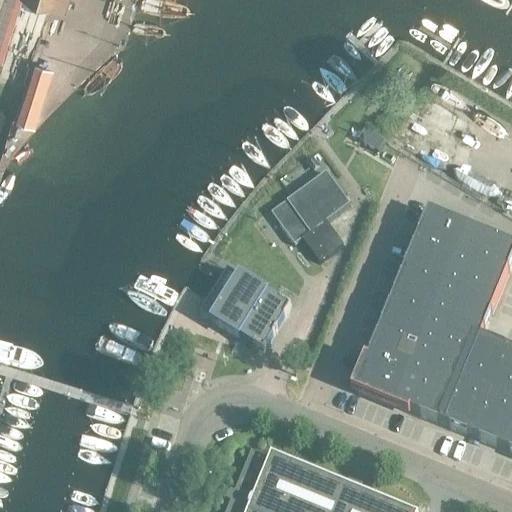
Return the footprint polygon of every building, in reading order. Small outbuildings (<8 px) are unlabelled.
[(35,0),(37,1),(50,5),(66,10),(68,0),(35,0)] [(385,145),(365,132),(359,143),(379,155),(385,145)] [(295,247),(303,241),(320,265),(344,248),(327,224),(350,207),(327,175),(280,210),(285,218),(278,223),(295,247)] [(477,269),(489,239),(429,214),(417,244),(477,269)] [(495,311),(511,268),(511,248),(489,239),(477,269),(465,298),(495,311)] [(477,269),(417,244),(405,274),(465,298),(477,269)] [(291,310),(228,271),(224,277),(210,301),(200,316),(242,342),(264,355),(291,310)] [(453,328),(465,298),(405,274),(393,303),(453,328)] [(470,370),(482,341),(495,311),(465,298),(453,328),(440,357),(470,370)] [(440,357),(453,328),(393,303),(380,333),(440,357)] [(428,387),(440,357),(380,333),(368,362),(428,387)] [(495,398),(511,355),(511,352),(482,341),(470,370),(464,385),(495,398)] [(511,405),(511,355),(495,398),(511,405)] [(464,385),(470,370),(440,357),(428,387),(416,417),(446,429),(464,385)] [(416,417),(428,387),(368,362),(356,392),(416,417)] [(477,442),(495,398),(464,385),(446,429),(477,442)] [(477,442),(506,454),(511,440),(511,405),(495,398),(477,442)] [(251,454),(235,494),(231,492),(227,501),(231,503),(227,511),(404,511),(360,494),(357,503),(343,497),(347,488),(271,457),(270,462),(251,454)]
